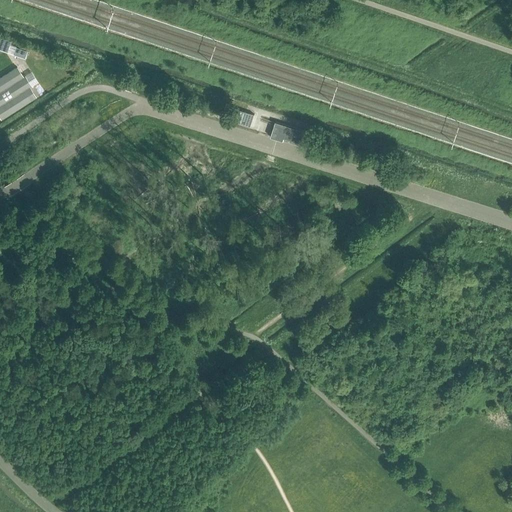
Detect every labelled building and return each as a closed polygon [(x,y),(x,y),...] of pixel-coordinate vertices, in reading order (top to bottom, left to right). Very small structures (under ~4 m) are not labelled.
[(0,36),(0,49),(25,58),(27,50),(9,44),(10,40),(0,36)] [(36,97),(30,87),(31,86),(25,76),(23,77),(17,67),(0,77),(0,117),(1,119),(36,97)] [(31,72),(25,76),(31,86),(38,82),(31,72)] [(238,109),(235,121),(252,125),(255,114),(238,109)] [(276,121),(272,136),(283,139),(284,135),(301,140),(304,129),(276,121)]
